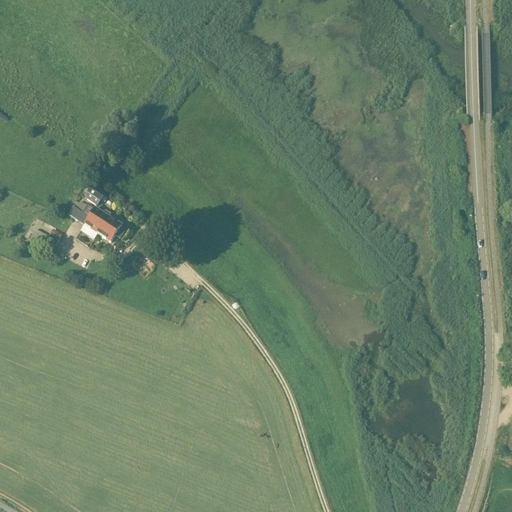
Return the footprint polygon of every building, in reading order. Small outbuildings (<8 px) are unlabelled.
[(96,190),(88,201),(97,207),(105,196),(96,190)] [(84,214),(71,206),(67,213),(80,221),(84,214)] [(94,212),(89,218),(110,232),(109,233),(116,238),(120,241),(126,232),(121,229),(123,227),(109,218),(111,216),(105,212),(104,215),(95,209),(94,212)] [(89,218),(84,226),(98,235),(111,244),(116,238),(109,233),(110,232),(89,218)] [(34,231),(30,239),(42,246),(46,237),(34,231)] [(52,231),(50,236),(46,242),(56,247),(60,241),(62,236),(52,231)]
